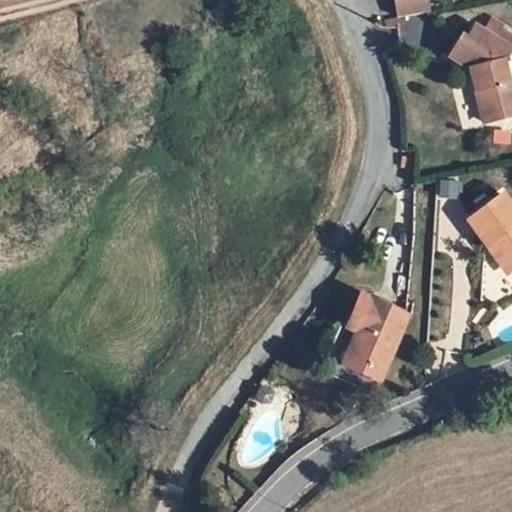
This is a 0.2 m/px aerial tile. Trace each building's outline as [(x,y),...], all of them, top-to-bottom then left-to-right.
[(386,0),(388,18),(418,12),(416,0),(386,0)] [(453,40),(444,57),(463,68),(469,86),(473,84),(484,124),(505,119),(503,112),(511,109),(511,103),(508,86),(503,87),(497,64),(511,39),(485,26),(478,41),(469,36),(465,45),(453,40)] [(413,163),(407,161),(405,170),(412,171),(413,163)] [(511,194),(504,184),(468,216),(492,245),(498,240),(511,257),(511,194)] [(358,328),(367,332),(351,364),(383,380),(415,314),(364,289),(348,323),(358,328)] [(358,328),(342,359),(351,364),(367,332),(358,328)]
